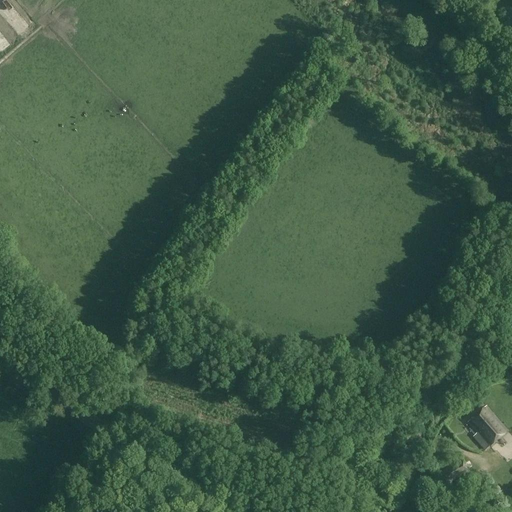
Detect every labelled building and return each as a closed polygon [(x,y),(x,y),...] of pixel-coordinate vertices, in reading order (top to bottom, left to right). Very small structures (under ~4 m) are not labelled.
[(0,0),(0,18),(17,42),(28,34),(3,0),(0,0)] [(3,41),(0,43),(0,57),(0,58),(10,50),(3,41)] [(488,408),(470,424),(479,434),(473,439),(484,451),(507,431),(488,408)] [(511,448),(485,468),(498,486),(511,476),(511,448)] [(469,474),(469,473),(461,460),(440,473),(448,486),(469,474)] [(93,469),(87,466),(83,474),(89,477),(93,469)]
